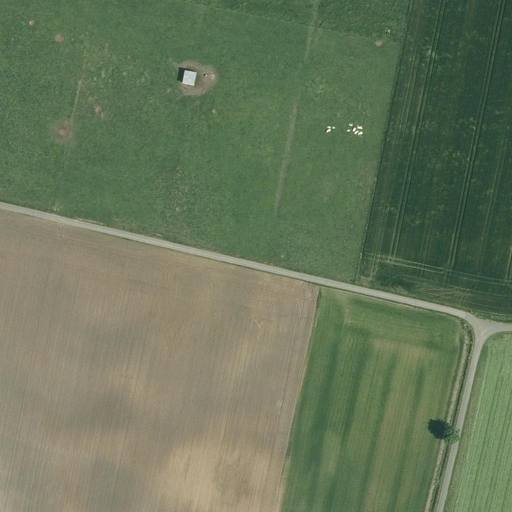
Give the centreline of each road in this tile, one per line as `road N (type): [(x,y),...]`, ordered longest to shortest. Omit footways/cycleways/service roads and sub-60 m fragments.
road 1 (unclassified): [(474,329),(460,315),(0,205)]
road 2 (unclassified): [(474,329),(433,511)]
